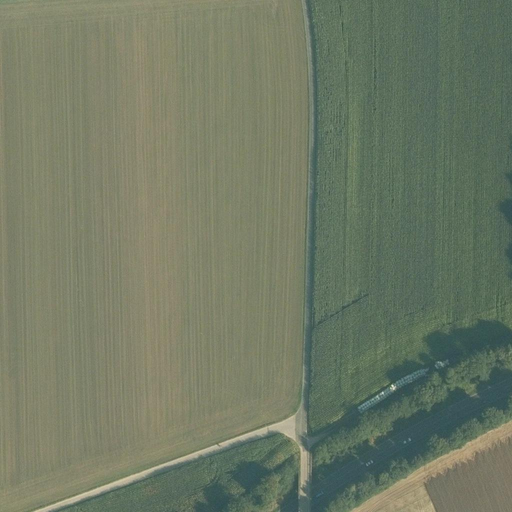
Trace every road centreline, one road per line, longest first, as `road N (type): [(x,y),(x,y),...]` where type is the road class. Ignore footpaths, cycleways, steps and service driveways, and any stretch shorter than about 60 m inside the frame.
road 1 (track): [(303,424),(313,99),(303,0)]
road 2 (track): [(303,424),(42,511)]
road 3 (primary): [(511,382),(425,423),(287,511)]
road 4 (track): [(304,441),(511,343)]
